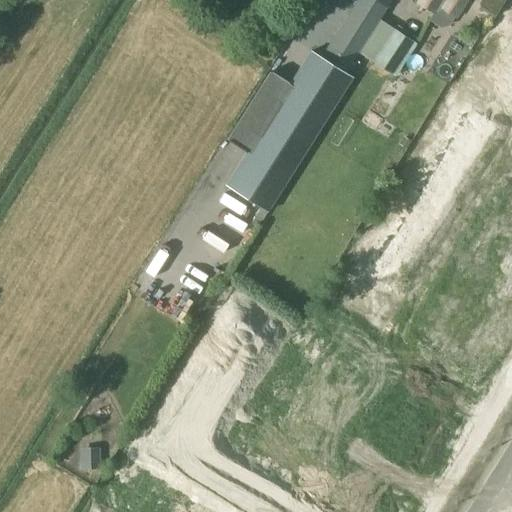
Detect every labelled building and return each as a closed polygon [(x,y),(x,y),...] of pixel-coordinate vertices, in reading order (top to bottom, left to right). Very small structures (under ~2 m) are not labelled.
[(311,52),(227,186),(268,212),(353,77),(345,71),(359,49),(379,19),(390,0),(360,0),(323,60),(311,52)] [(465,0),(412,0),(437,14),(441,7),(456,16),(465,0)] [(481,0),(480,4),(481,9),(494,17),(504,0),(481,0)] [(391,30),(371,63),(396,79),(416,46),(391,30)] [(484,40),(473,54),(494,67),(501,58),(511,65),(511,45),(508,43),(502,52),(484,40)] [(403,136),(398,143),(405,148),(410,141),(403,136)] [(466,268),(473,259),(451,243),(444,252),(466,268)] [(174,259),(159,279),(175,291),(191,272),(174,259)] [(99,447),(80,448),(80,469),(100,468),(99,447)]
